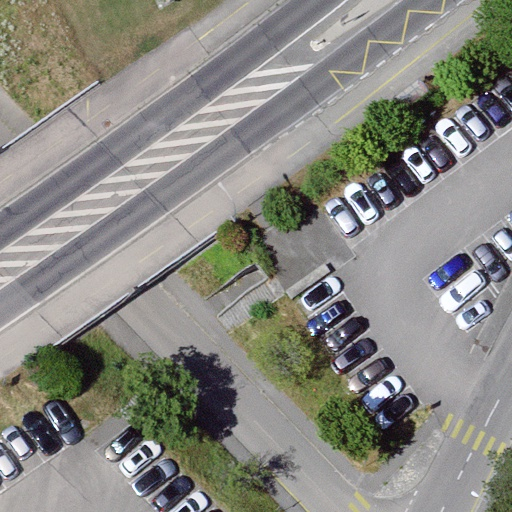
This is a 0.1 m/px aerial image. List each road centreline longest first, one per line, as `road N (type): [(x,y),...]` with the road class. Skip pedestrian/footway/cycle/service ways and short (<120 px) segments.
road 1 (primary): [(0,270),(372,0)]
road 2 (residential): [(511,381),(444,511)]
